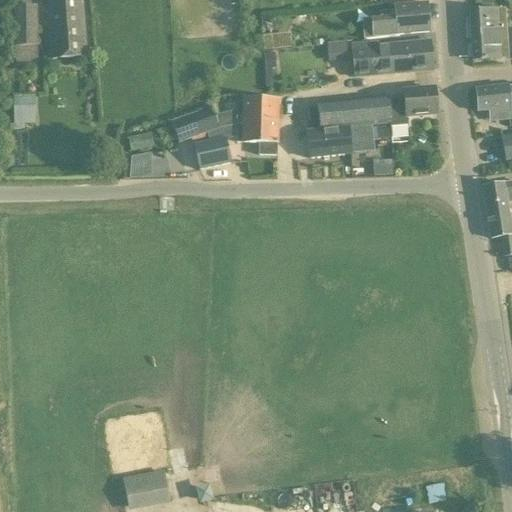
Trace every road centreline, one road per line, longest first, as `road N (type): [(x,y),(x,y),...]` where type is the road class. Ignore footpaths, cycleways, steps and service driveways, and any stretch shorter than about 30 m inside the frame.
road 1 (residential): [(0,194),(462,184)]
road 2 (tertiary): [(511,469),(462,184)]
